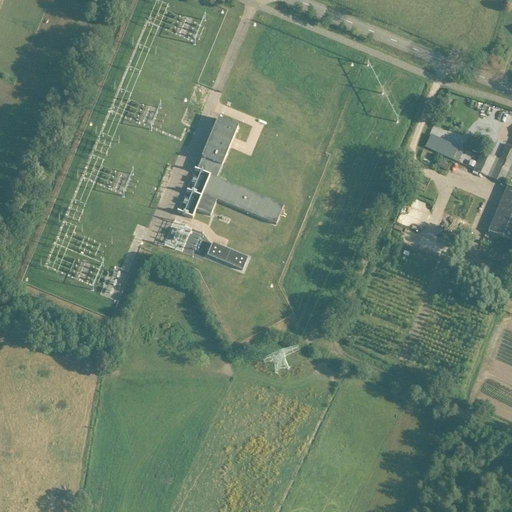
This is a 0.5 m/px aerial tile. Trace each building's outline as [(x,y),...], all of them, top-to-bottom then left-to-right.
[(444,99),(440,110),(444,112),(449,101),(444,99)] [(195,170),(177,213),(193,219),(196,211),(210,217),(217,201),(276,225),(284,207),(216,179),(221,167),(222,167),(238,128),(217,119),(201,160),(197,171),(195,170)] [(424,147),(452,159),(458,147),(430,135),(424,147)] [(482,152),(477,164),(474,171),(502,185),(511,163),(511,146),(506,144),(500,157),(495,154),(493,157),(482,152)] [(456,165),(455,169),(467,173),(468,168),(456,165)] [(488,233),(511,242),(511,188),(507,186),(488,233)] [(212,244),(207,257),(242,271),(248,258),(212,244)] [(501,263),(499,271),(506,273),(508,274),(511,266),(501,263)]
